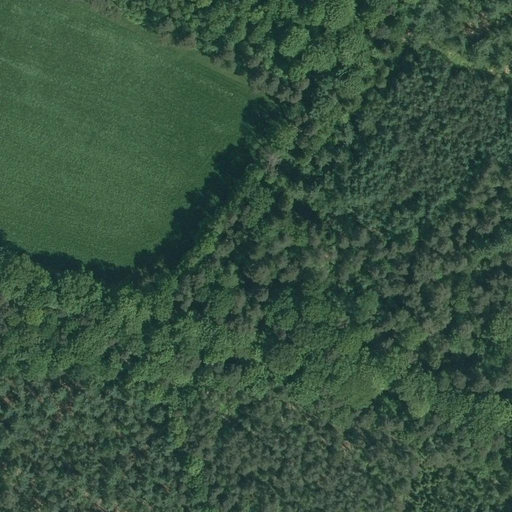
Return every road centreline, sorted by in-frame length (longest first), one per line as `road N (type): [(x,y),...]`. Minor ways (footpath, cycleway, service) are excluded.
road 1 (track): [(511,416),(0,269)]
road 2 (track): [(385,0),(158,322)]
